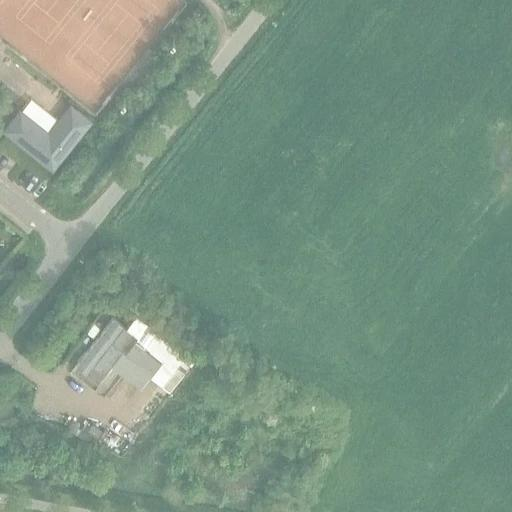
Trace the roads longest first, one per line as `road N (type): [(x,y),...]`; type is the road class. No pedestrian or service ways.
road 1 (unknown): [(0,304),(228,18),(205,0)]
road 2 (residential): [(69,245),(270,0)]
